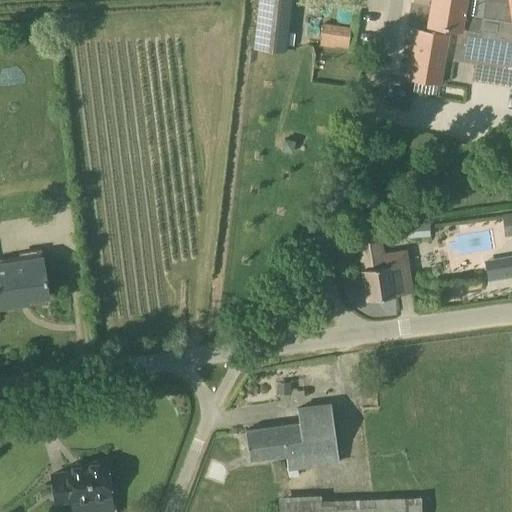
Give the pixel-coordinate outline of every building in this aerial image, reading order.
[(291,0),(259,0),(254,48),(286,51),(291,0)] [(422,31),(414,79),(443,84),(451,36),(448,35),(450,27),(459,28),(454,59),(477,63),(474,80),(511,85),(511,0),(432,0),(428,23),(430,23),(429,32),(422,31)] [(351,28),(323,24),(320,45),(348,49),(351,28)] [(383,194),(371,191),(368,205),(380,208),(383,194)] [(505,236),(511,235),(511,216),(502,218),(505,236)] [(429,224),(406,226),(407,237),(430,235),(429,224)] [(389,254),(383,255),(380,240),(358,243),(367,299),(396,294),(389,254)] [(43,257),(0,263),(0,308),(18,305),(17,301),(49,296),(43,257)] [(331,404),(297,408),(299,423),(246,430),(250,460),(286,455),(288,469),(339,462),(331,404)] [(106,461),(67,466),(68,472),(52,475),(55,501),(73,499),(74,504),(111,497),(106,461)] [(207,478),(220,484),(226,469),(214,464),(207,478)] [(420,511),(420,498),(279,502),(278,511),(420,511)]
